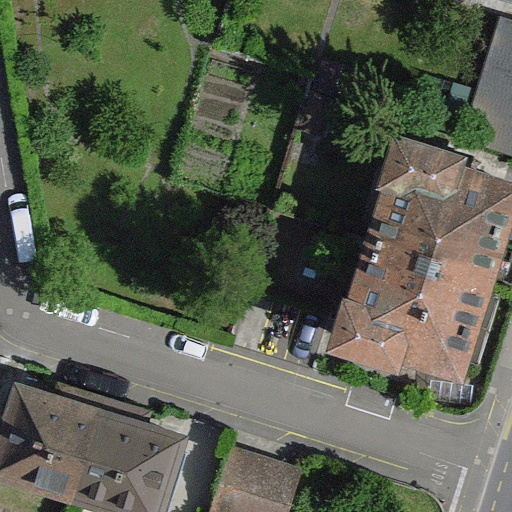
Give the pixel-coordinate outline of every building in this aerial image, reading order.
[(511,154),(511,19),(499,16),(459,135),(511,154)] [(338,91),(306,79),(292,128),(324,139),(338,91)] [(363,238),(490,276),(511,201),(511,177),(456,161),(459,151),(390,130),(376,178),(381,179),(363,238)] [(461,373),(490,276),(363,238),(346,295),(340,293),(334,313),(325,343),(393,363),(396,354),(461,373)] [(238,296),(195,283),(183,324),(226,337),(238,296)] [(0,419),(0,475),(71,496),(102,388),(57,376),(52,391),(11,379),(0,419)] [(143,400),(102,388),(71,496),(125,511),(159,511),(183,431),(138,418),(143,400)] [(282,511),(297,469),(227,446),(205,511),(282,511)]
